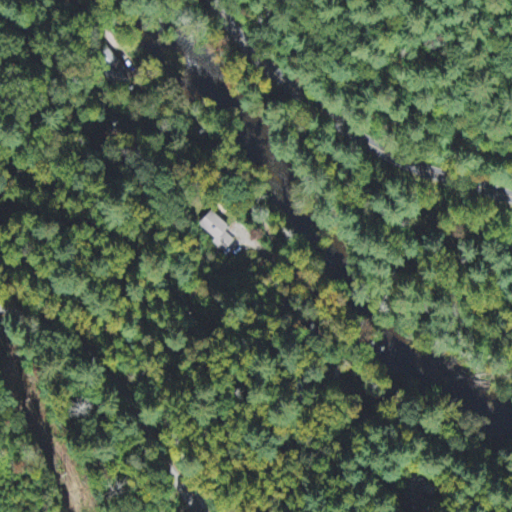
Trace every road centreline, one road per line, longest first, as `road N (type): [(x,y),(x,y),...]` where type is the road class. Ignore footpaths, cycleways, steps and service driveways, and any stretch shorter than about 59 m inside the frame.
road 1 (residential): [(85,1),(130,59),(163,121),(258,213),(287,276),(358,368),(445,457),(511,503)]
road 2 (primary): [(214,0),(247,45),(338,122),(388,154),(511,195)]
road 3 (residential): [(200,511),(84,346),(40,317),(0,305)]
